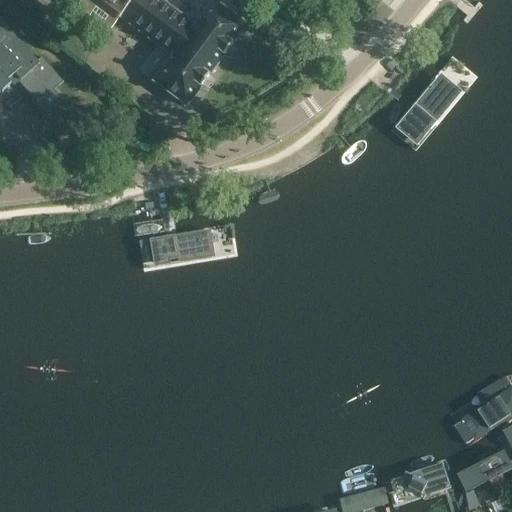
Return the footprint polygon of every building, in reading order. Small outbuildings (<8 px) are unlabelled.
[(185,106),(223,56),(191,32),(195,26),(160,0),(63,0),(108,34),(119,19),(172,58),(153,82),(185,106)] [(191,32),(223,56),(246,26),(214,2),(191,32)] [(8,81),(15,75),(21,82),(26,77),(29,80),(29,79),(41,93),(31,102),(41,114),(60,98),(54,91),(63,83),(43,60),(39,64),(19,41),(18,42),(17,41),(4,51),(0,46),(0,93),(1,93),(2,94),(3,93),(2,92),(11,85),(8,81)] [(396,127),(415,142),(465,84),(446,68),(396,127)] [(156,248),(157,248),(236,236),(238,235),(240,234),(242,232),(244,231),(246,229),(247,227),(249,225),(246,223),(244,222),(241,221),(239,220),(236,219),(233,219),(230,219),(152,234),(151,234),(150,235),(149,237),(149,238),(148,239),(148,241),(148,242),(149,244),(149,245),(150,246),(152,247),(153,248),(154,248),(156,248)] [(511,388),(448,430),(463,453),(511,421),(511,388)] [(511,426),(501,433),(511,452),(511,426)] [(456,476),(464,493),(511,469),(511,461),(507,451),(456,476)] [(385,484),(393,511),(394,511),(455,494),(447,466),(385,484)] [(338,502),(340,511),(390,511),(385,491),(338,502)]
